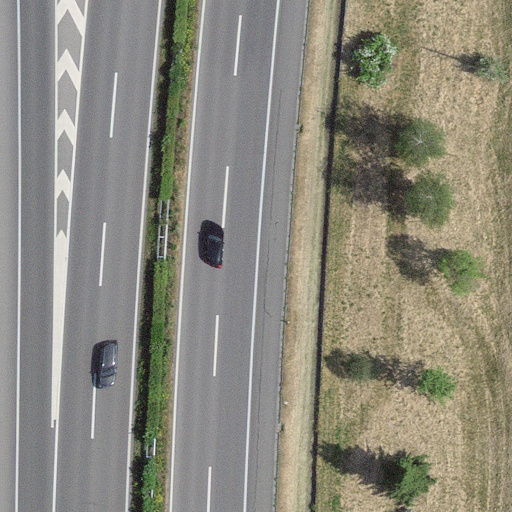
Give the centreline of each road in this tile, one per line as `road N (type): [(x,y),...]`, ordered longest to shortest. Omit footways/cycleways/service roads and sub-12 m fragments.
road 1 (motorway): [(208,511),(242,0)]
road 2 (motorway): [(46,0),(92,429)]
road 3 (motorway): [(123,0),(92,429)]
